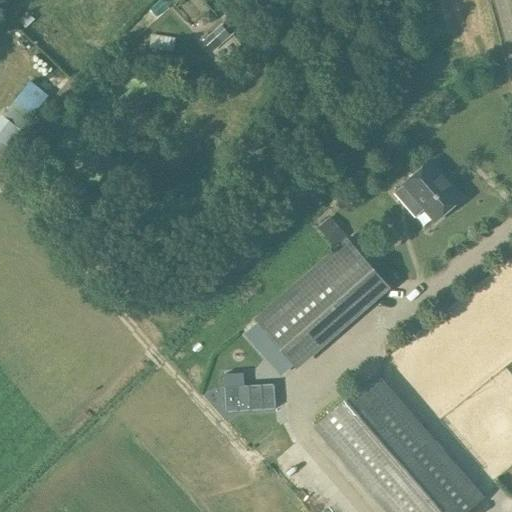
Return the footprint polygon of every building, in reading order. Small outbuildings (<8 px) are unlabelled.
[(175,38),(151,35),(148,51),(173,55),(175,38)] [(0,114),(0,149),(52,93),(34,77),(0,114)] [(462,198),(430,161),(403,184),(436,221),(462,198)] [(315,227),(330,244),(344,233),(329,215),(315,227)] [(387,285),(348,239),(256,319),(295,365),(387,285)] [(273,408),(272,383),(242,384),(241,372),(222,372),(224,409),(273,408)] [(466,511),(483,497),(376,374),(315,427),(388,511),(466,511)]
